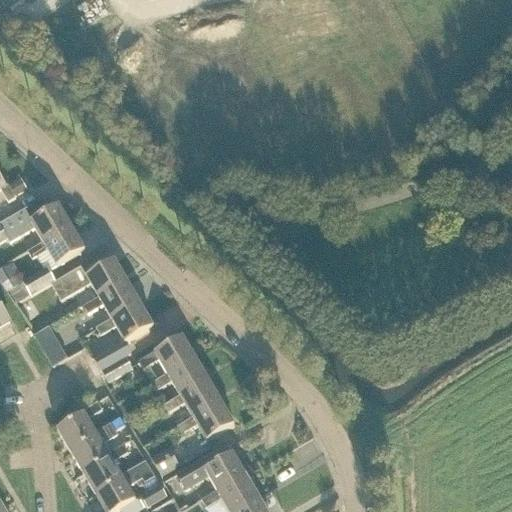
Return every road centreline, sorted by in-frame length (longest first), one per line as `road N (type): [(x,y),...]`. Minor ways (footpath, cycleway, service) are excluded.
road 1 (unclassified): [(358,511),(350,470),(327,425),(287,379),(0,117)]
road 2 (residential): [(45,511),(40,410),(83,380)]
